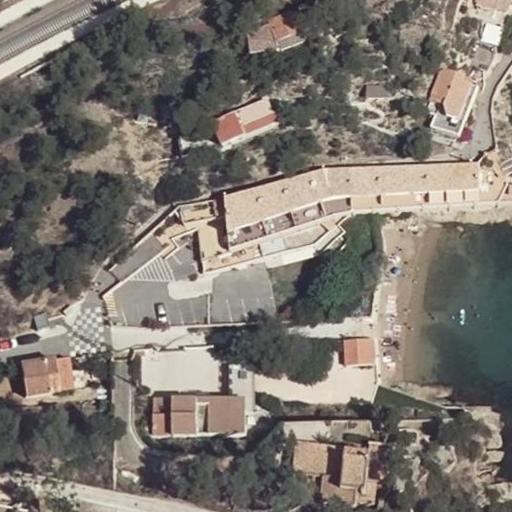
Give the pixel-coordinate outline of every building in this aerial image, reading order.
[(511,0),(481,0),(477,16),(493,20),(496,11),(506,14),(511,0)] [(274,34),(278,44),(301,36),(300,33),(311,30),(306,14),(295,18),(294,16),(271,24),(271,26),(274,34)] [(259,40),(274,34),(271,26),(256,32),(259,40)] [(281,53),(304,45),(301,36),(278,44),(281,53)] [(432,131),(460,141),(478,91),(463,85),(465,79),(440,70),(429,101),(441,106),(436,118),(432,131)] [(366,101),(387,102),(388,88),(367,87),(366,101)] [(279,124),(267,99),(212,124),(224,150),(279,124)] [(441,106),(429,101),(425,113),(436,118),(441,106)] [(137,112),(136,118),(150,120),(151,114),(137,112)] [(478,169),(392,170),(324,171),(296,180),(262,190),(225,200),(213,202),(178,206),(185,225),(197,223),(203,262),(343,220),(480,196),(480,169),(478,169)] [(375,339),(354,340),(354,355),(376,355),(375,339)] [(137,382),(154,382),(154,350),(137,350),(137,382)] [(68,356),(55,358),(60,392),(73,390),(68,356)] [(55,358),(20,363),(25,397),(60,392),(55,358)] [(131,419),(131,384),(116,384),(116,419),(131,419)] [(246,434),(245,399),(152,400),(153,434),(246,434)] [(367,484),(370,455),(296,447),(293,475),(324,478),(322,503),(341,504),(341,508),(356,510),(357,506),(375,508),(378,484),(367,484)]
